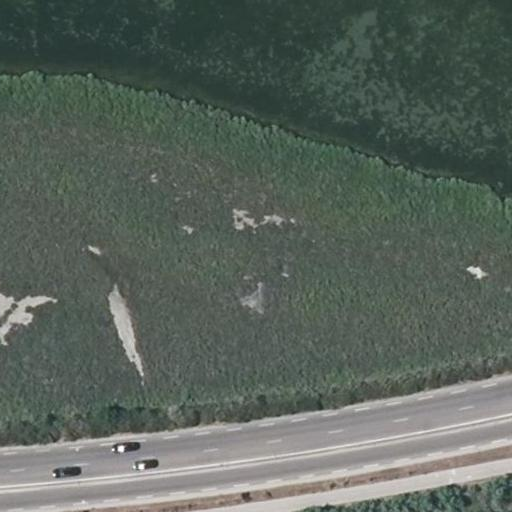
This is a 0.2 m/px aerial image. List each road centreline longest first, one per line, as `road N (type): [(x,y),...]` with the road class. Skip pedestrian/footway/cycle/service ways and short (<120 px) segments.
road 1 (primary): [(0,505),(251,476),(511,429)]
road 2 (primary): [(511,393),(206,443),(0,464)]
